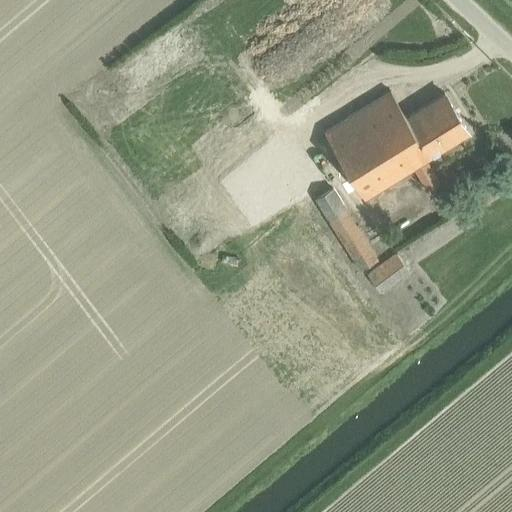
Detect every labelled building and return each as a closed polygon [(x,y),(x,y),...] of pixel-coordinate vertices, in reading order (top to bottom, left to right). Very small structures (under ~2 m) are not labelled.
[(181,26),(116,75),(99,89),(112,105),(129,91),(132,95),(197,46),(181,26)] [(425,158),(468,132),(444,92),(406,116),(390,90),(324,131),(364,196),(413,166),(427,189),(439,181),(425,158)] [(248,214),(296,178),(252,119),(204,156),(213,168),(164,204),(184,230),(233,194),(248,214)] [(316,198),(360,269),(376,259),(332,188),(316,198)] [(396,253),(367,275),(379,291),(408,269),(396,253)]
